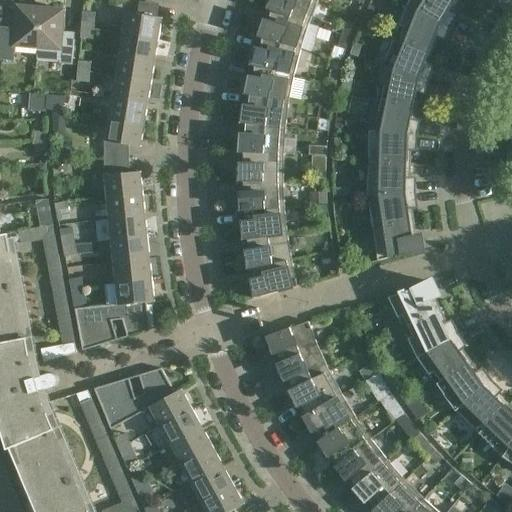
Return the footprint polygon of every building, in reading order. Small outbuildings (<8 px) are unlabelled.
[(268,0),(266,8),(309,23),(318,0),(268,0)] [(411,0),(408,5),(449,26),(456,15),(451,12),(458,0),(411,0)] [(363,22),(374,26),(381,10),(370,5),(363,22)] [(396,35),(433,50),(439,36),(444,38),(449,26),(408,5),(396,35)] [(1,59),(14,61),(15,47),(38,49),(41,8),(18,6),(15,35),(3,34),(1,59)] [(60,64),(72,66),(75,40),(63,39),(65,10),(41,8),(38,49),(37,61),(60,62),(60,64)] [(257,36),(301,49),(309,23),(266,8),(257,36)] [(138,14),(126,12),(122,34),(159,40),(163,18),(158,17),(138,14)] [(81,28),(94,29),(95,19),(82,18),(81,28)] [(80,39),(93,40),(94,29),(81,28),(80,39)] [(342,35),(349,38),(352,30),(344,28),(342,35)] [(119,55),(156,61),(159,40),(122,34),(119,55)] [(349,38),(342,35),(338,48),(346,50),(349,38)] [(384,66),(427,79),(432,67),(427,65),(433,50),(396,35),(384,66)] [(249,65),(294,75),(301,49),(257,36),(249,65)] [(352,54),(359,56),(362,45),(355,43),(352,54)] [(115,76),(152,82),(156,61),(119,55),(115,76)] [(78,70),(90,72),(91,63),(79,62),(78,70)] [(244,93),(289,101),(294,75),(249,65),(244,93)] [(377,98),(416,106),(419,91),(424,92),(427,79),(384,66),(377,98)] [(90,72),(78,70),(77,82),(89,83),(90,72)] [(328,82),(336,84),(338,72),(331,71),(328,82)] [(112,97),(149,104),(152,82),(115,76),(112,97)] [(336,84),(328,82),(325,95),(333,97),(336,84)] [(240,122),(286,127),(289,101),(244,93),(240,122)] [(108,119),(145,125),(149,104),(112,97),(108,119)] [(370,130),(415,135),(418,122),(413,121),(416,106),(377,98),(370,130)] [(105,158),(129,159),(129,145),(141,147),(145,125),(108,119),(105,141),(105,158)] [(238,152),(284,154),(286,127),(240,122),(238,152)] [(369,163),(409,164),(410,148),(415,148),(415,135),(370,130),(369,163)] [(34,141),(47,141),(46,132),(34,132),(34,141)] [(47,141),(34,141),(35,152),(47,152),(47,141)] [(238,152),(237,181),(283,180),(284,154),(238,152)] [(104,176),(107,197),(144,193),(141,172),(129,173),(129,159),(105,158),(104,176)] [(369,163),(368,195),(414,193),(414,180),(409,179),(409,164),(369,163)] [(237,181),(239,211),(285,207),(283,180),(237,181)] [(144,193),(107,197),(109,219),(146,215),(144,193)] [(368,195),(373,228),(413,222),(411,206),(416,205),(414,193),(368,195)] [(55,204),(58,221),(70,218),(67,202),(55,204)] [(239,211),(242,240),(287,234),(285,207),(239,211)] [(146,215),(109,219),(111,240),(148,236),(146,215)] [(373,228),(378,261),(422,250),(420,237),(415,237),(413,222),(373,228)] [(41,349),(44,363),(77,352),(53,225),(18,232),(21,244),(42,241),(62,345),(41,349)] [(60,230),(63,247),(75,244),(72,228),(60,230)] [(0,234),(0,426),(7,450),(10,449),(36,511),(89,511),(44,403),(41,392),(55,388),(56,387),(57,386),(58,385),(58,384),(58,383),(59,383),(59,382),(59,381),(59,380),(58,380),(58,379),(58,378),(57,377),(57,376),(56,376),(56,375),(55,375),(54,375),(53,374),(52,374),(51,374),(37,378),(33,366),(8,234),(1,235),(0,234)] [(242,240),(247,269),(292,260),(287,234),(242,240)] [(148,236),(111,240),(114,262),(151,258),(148,236)] [(63,247),(65,257),(77,255),(75,244),(63,247)] [(151,258),(114,262),(116,283),(153,279),(151,258)] [(247,269),(253,298),(298,286),(292,260),(247,269)] [(82,278),(69,280),(71,289),(83,287),(82,279),(82,278)] [(116,283),(118,305),(119,305),(147,303),(155,302),(153,279),(116,283)] [(389,298),(404,328),(440,311),(433,296),(438,294),(432,282),(389,298)] [(71,289),(73,300),(85,298),(83,287),(71,289)] [(75,309),(83,351),(118,340),(112,320),(122,319),(128,337),(150,330),(147,303),(119,305),(118,305),(75,309)] [(404,328),(418,357),(457,334),(452,323),(447,325),(440,311),(404,328)] [(281,362),(318,346),(309,321),(265,336),(273,356),(278,354),(281,362)] [(418,357),(437,384),(470,361),(461,348),(465,345),(457,334),(418,357)] [(318,347),(318,346),(281,362),(276,364),(284,383),(289,380),(293,389),(329,371),(318,347)] [(437,384),(456,410),(491,381),(483,370),(479,373),(470,361),(437,384)] [(95,390),(111,429),(150,408),(160,426),(193,408),(182,389),(175,393),(162,369),(139,375),(145,393),(135,398),(129,378),(95,389),(95,390)] [(329,371),(293,389),(288,391),(297,409),(302,406),(307,414),(342,394),(329,371)] [(456,410),(479,433),(508,405),(496,394),(500,390),(491,381),(456,410)] [(102,511),(101,511),(134,511),(139,510),(138,509),(139,509),(88,390),(77,394),(122,503),(102,511)] [(342,394),(307,414),(302,417),(312,434),(317,431),(322,439),(356,417),(342,394)] [(407,405),(418,420),(428,413),(418,398),(416,399),(407,405)] [(479,433),(503,456),(511,445),(511,409),(508,405),(479,433)] [(160,426),(170,445),(203,427),(193,408),(160,426)] [(420,433),(405,415),(397,421),(412,439),(420,433)] [(339,463),(371,439),(356,417),(322,439),(317,442),(328,458),(333,455),(339,463)] [(170,445),(180,464),(213,446),(203,427),(170,445)] [(115,439),(118,447),(130,442),(127,434),(115,439)] [(350,479),(356,486),(387,460),(371,439),(339,463),(334,466),(346,482),(350,479)] [(118,447),(123,457),(134,452),(130,442),(118,447)] [(511,445),(503,456),(511,462),(511,445)] [(180,464),(191,483),(224,465),(213,446),(180,464)] [(352,489),(371,511),(405,480),(387,460),(352,489)] [(191,483),(201,502),(234,484),(224,465),(191,483)] [(132,479),(135,487),(147,482),(143,474),(132,479)] [(411,511),(424,499),(405,480),(371,511),(372,511),(411,511)] [(135,487),(140,498),(151,493),(147,482),(135,487)] [(234,511),(233,510),(245,504),(234,484),(201,502),(206,511),(234,511)] [(424,499),(411,511),(438,511),(424,499)] [(493,511),(498,506),(490,500),(484,510),(487,511),(493,511)]
